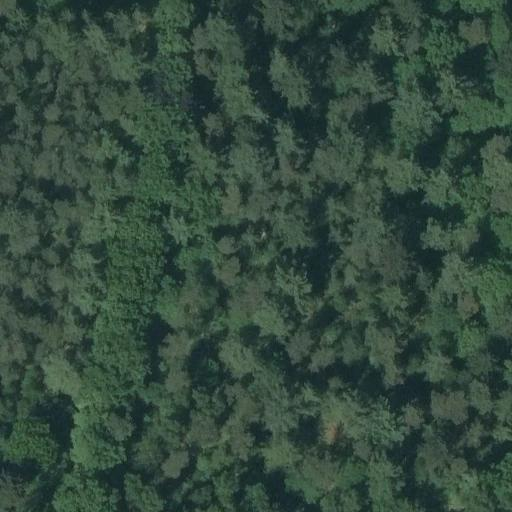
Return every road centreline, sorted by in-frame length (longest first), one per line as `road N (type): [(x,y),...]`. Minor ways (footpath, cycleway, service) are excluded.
road 1 (track): [(127,212),(298,462),(363,509),(511,509)]
road 2 (track): [(71,511),(155,32),(150,0)]
road 3 (track): [(0,22),(51,16),(155,32)]
